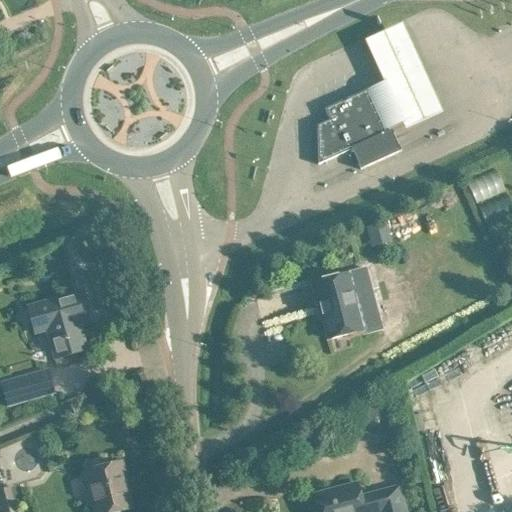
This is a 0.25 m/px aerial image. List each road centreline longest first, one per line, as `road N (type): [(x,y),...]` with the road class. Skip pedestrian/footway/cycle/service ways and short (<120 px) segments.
road 1 (tertiary): [(184,343),(194,248),(177,153)]
road 2 (tertiary): [(137,165),(184,343)]
road 3 (tertiary): [(206,511),(185,428),(184,343)]
road 4 (secondary): [(205,93),(298,44),(327,14)]
road 5 (secondary): [(327,14),(286,21),(192,58)]
